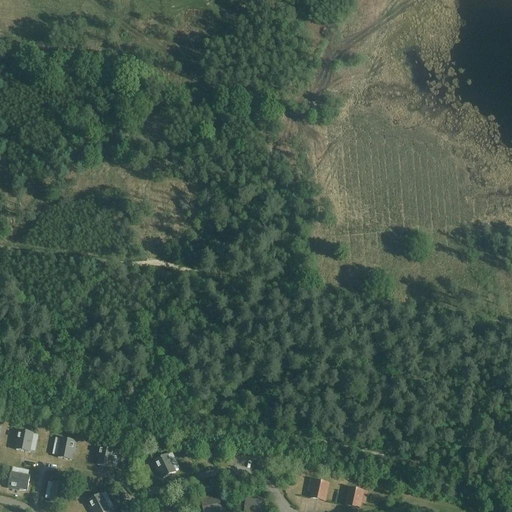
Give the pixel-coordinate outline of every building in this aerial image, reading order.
[(20,432),(16,451),(30,453),(32,440),(37,441),(38,436),(33,435),(20,432)] [(61,445),(58,459),(71,461),(75,442),(62,440),(62,441),(56,440),(55,444),(61,445)] [(101,447),(98,466),(111,469),(114,455),(119,456),(120,452),(115,451),(115,450),(101,447)] [(155,462),(163,479),(176,473),(170,461),(174,459),(172,454),(168,457),(167,456),(155,462)] [(9,487),(28,491),(30,478),(17,475),(18,470),(13,469),(12,474),(9,487)] [(312,493),(311,499),(325,502),(329,484),(315,481),(314,487),(310,486),(308,492),(312,493)] [(54,484),(49,483),(48,488),(53,489),(51,502),(64,505),(68,486),(54,484)] [(350,489),(346,506),(360,509),(361,504),(365,505),(367,498),(363,498),(364,492),(350,489)] [(89,502),(94,511),(109,511),(103,500),(108,498),(106,494),(101,496),(101,495),(89,502)] [(221,511),(218,495),(200,499),(203,511),(221,511)] [(244,511),(262,511),(264,499),(246,497),(244,511)]
